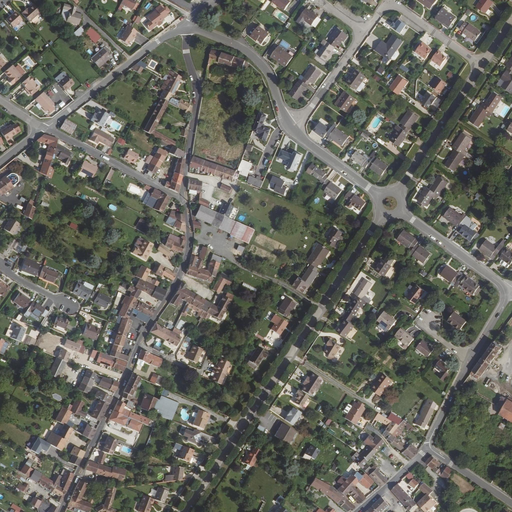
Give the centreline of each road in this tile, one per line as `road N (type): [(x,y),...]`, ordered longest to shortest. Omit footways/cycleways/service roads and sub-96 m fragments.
road 1 (unclassified): [(60,511),(186,262),(183,200)]
road 2 (residential): [(185,511),(290,354)]
road 3 (unclassified): [(45,128),(158,41),(187,28)]
road 4 (residential): [(183,200),(196,96),(187,28)]
road 5 (residential): [(290,354),(383,214)]
road 6 (residential): [(292,130),(264,67),(232,43),(187,28)]
road 7 (residential): [(183,200),(45,128)]
road 8 (residential): [(396,194),(480,65)]
road 9 (residential): [(365,32),(393,4),(480,65)]
road 10 (residential): [(503,290),(399,210)]
road 11 (residential): [(292,130),(365,32)]
